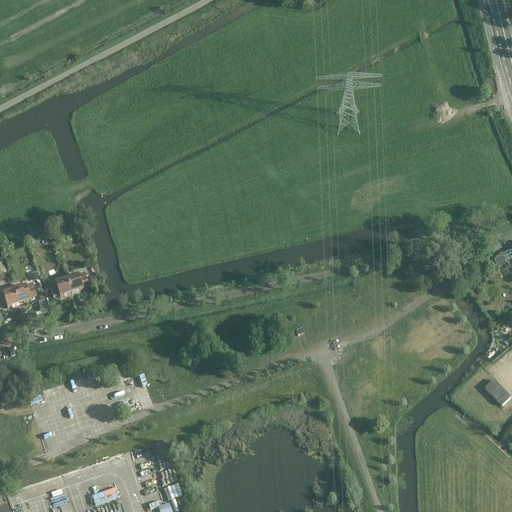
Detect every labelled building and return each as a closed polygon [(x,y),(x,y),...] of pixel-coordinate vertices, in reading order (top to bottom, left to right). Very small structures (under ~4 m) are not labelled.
[(511,259),(511,253),(503,257),(505,262),(511,259)] [(82,286),(88,284),(86,278),(85,274),(79,276),(67,280),(72,294),(84,290),(82,286)] [(72,294),(67,280),(49,285),(50,290),(52,296),(58,294),(60,298),(72,294)] [(36,295),(34,289),(32,285),(26,287),(15,291),(19,306),(31,302),(30,297),(36,295)] [(19,306),(15,291),(3,295),(0,295),(0,307),(6,305),(7,309),(19,306)] [(304,334),(301,326),(295,328),(297,337),(304,334)] [(485,389),(503,407),(511,397),(495,380),(485,389)]
